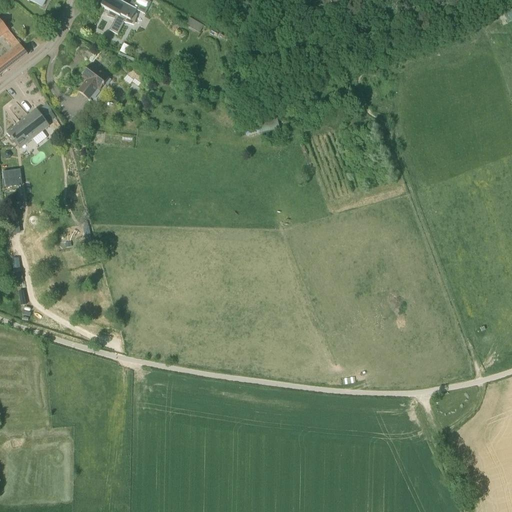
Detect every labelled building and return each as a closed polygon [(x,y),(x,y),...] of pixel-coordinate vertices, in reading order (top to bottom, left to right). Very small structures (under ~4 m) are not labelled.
[(105,0),(101,8),(109,12),(117,16),(115,19),(109,31),(118,36),(125,23),(128,17),(133,19),(135,14),(137,10),(145,15),(151,2),(146,0),(132,0),(129,6),(117,0),(105,0)] [(508,25),(511,23),(511,9),(503,13),(508,25)] [(203,26),(189,18),(185,25),(199,33),(203,26)] [(124,44),(120,52),(126,55),(130,47),(124,44)] [(7,71),(28,55),(21,46),(1,62),(7,71)] [(100,91),(110,77),(100,70),(92,64),(82,78),(86,81),(78,92),(90,101),(98,90),(100,91)] [(134,65),(127,75),(133,80),(134,78),(140,83),(147,74),(134,65)] [(42,108),(46,114),(53,110),(49,104),(42,108)] [(20,149),(48,126),(37,111),(7,134),(13,142),(14,141),(20,149)] [(257,126),(258,131),(279,127),(277,119),(277,118),(256,122),(257,126)] [(20,170),(2,173),(5,188),(22,185),(20,170)] [(6,231),(18,229),(16,220),(4,222),(6,231)]
